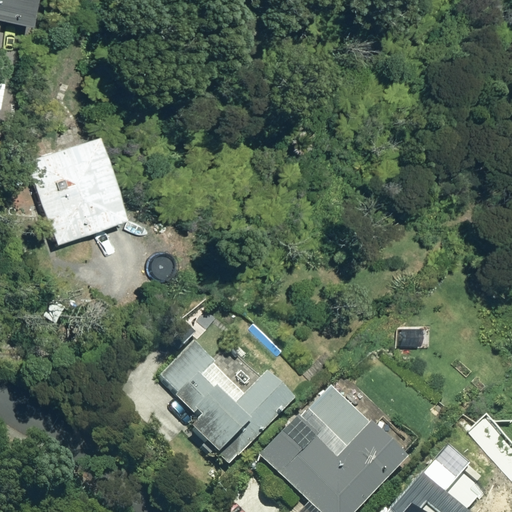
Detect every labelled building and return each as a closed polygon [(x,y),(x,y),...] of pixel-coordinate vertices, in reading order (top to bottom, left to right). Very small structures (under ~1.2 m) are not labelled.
[(0,0),(0,24),(28,31),(34,0),(0,0)] [(0,92),(13,65),(0,59),(0,92)] [(19,156),(51,240),(117,215),(86,131),(19,156)] [(186,427),(226,466),(291,399),(262,370),(243,393),(211,363),(213,360),(192,340),(156,375),(197,416),(186,427)] [(354,511),(406,458),(330,386),(297,419),(294,418),(257,456),(306,503),(297,511),(354,511)] [(497,397),(511,413),(511,392),(507,387),(497,397)] [(415,511),(394,493),(377,511),(415,511)]
